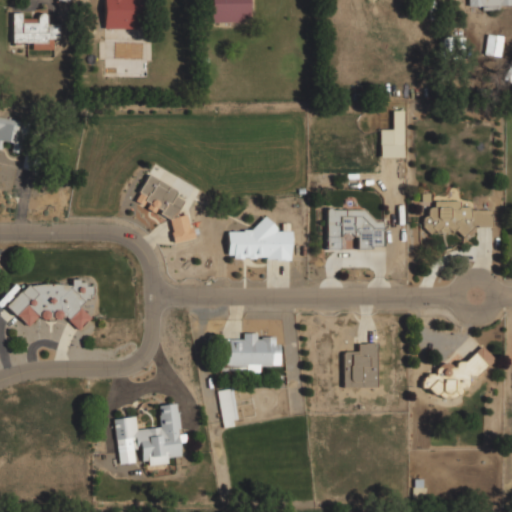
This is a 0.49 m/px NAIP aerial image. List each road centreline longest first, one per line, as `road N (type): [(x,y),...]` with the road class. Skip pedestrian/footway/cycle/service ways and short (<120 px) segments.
road 1 (residential): [(0,232),(128,236),(144,253),(150,297),(454,294)]
road 2 (residential): [(150,297),(150,339),(133,366),(34,368),(0,379)]
road 3 (residential): [(467,275),(457,284),(457,304),(473,315),(486,312),(495,301),(492,281),(467,275)]
